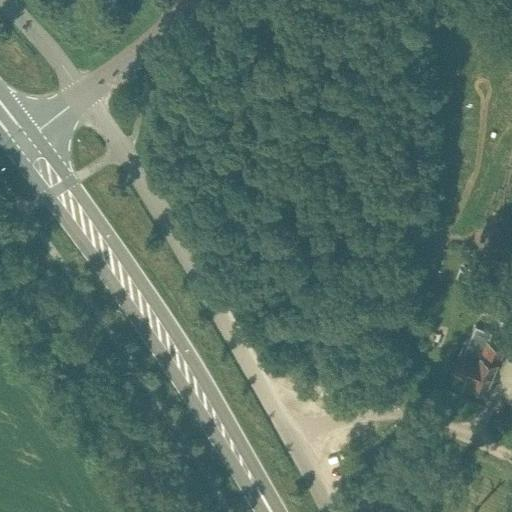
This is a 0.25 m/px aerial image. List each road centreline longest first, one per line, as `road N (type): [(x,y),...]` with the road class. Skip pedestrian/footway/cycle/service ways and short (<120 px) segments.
road 1 (unclassified): [(329,511),(298,446),(83,96)]
road 2 (secondary): [(268,511),(129,292),(16,145)]
road 3 (track): [(511,463),(395,416),(344,415),(298,446)]
road 4 (tertiary): [(83,96),(193,0)]
road 5 (unclassified): [(83,96),(0,5)]
